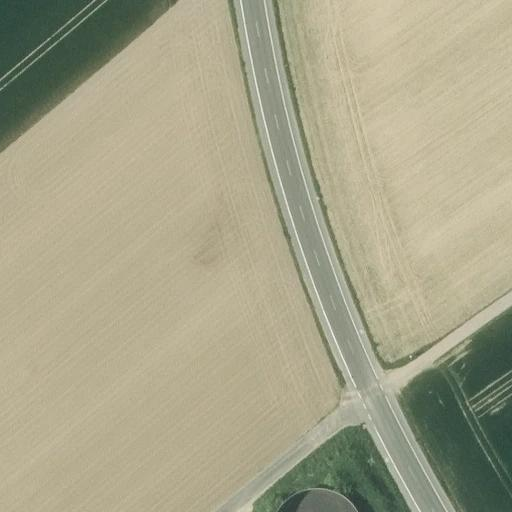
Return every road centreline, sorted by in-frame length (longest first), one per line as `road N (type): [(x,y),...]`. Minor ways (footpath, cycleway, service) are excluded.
road 1 (tertiary): [(437,511),(326,289),(297,201),(252,0)]
road 2 (track): [(373,396),(228,511)]
road 3 (track): [(373,396),(511,298)]
